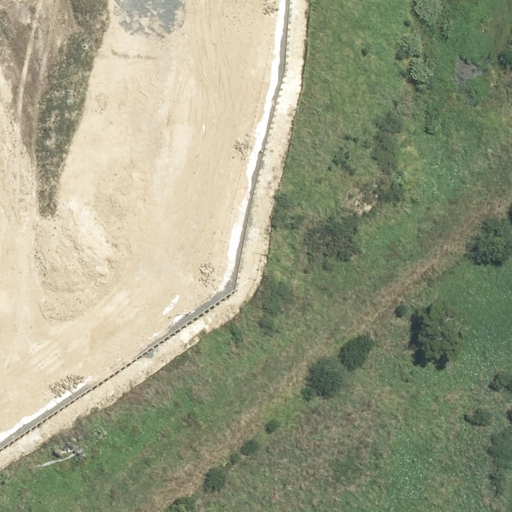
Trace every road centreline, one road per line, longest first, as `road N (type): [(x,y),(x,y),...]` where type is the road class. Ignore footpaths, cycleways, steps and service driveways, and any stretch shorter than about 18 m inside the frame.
road 1 (residential): [(11,192),(217,103)]
road 2 (residential): [(11,192),(34,279),(0,335)]
